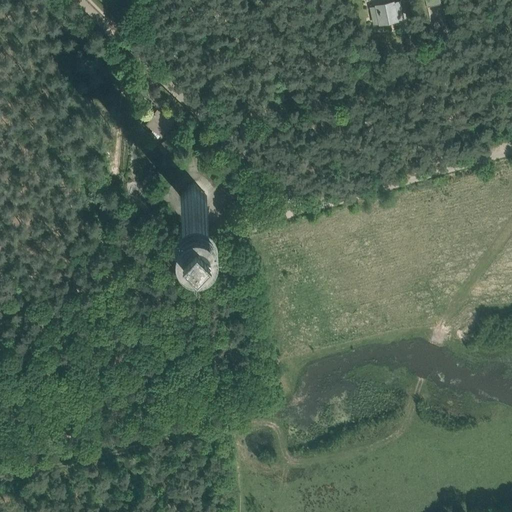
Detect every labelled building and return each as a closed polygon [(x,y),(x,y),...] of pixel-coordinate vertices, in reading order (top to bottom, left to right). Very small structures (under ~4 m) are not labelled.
[(377,5),(370,7),(374,24),(381,23),(397,20),(404,18),(400,0),(393,2),(393,1),(377,4),(377,5)] [(156,109),(145,124),(152,130),(150,133),(157,138),(160,135),(161,136),(173,121),(156,109)] [(157,145),(164,155),(173,150),(166,139),(157,145)] [(300,168),(301,164),(290,161),(288,168),(279,165),(276,175),(283,178),(284,173),(289,175),(287,182),(289,183),(290,181),(298,184),(303,169),(300,168)] [(194,182),(180,196),(194,209),(207,195),(194,182)]
